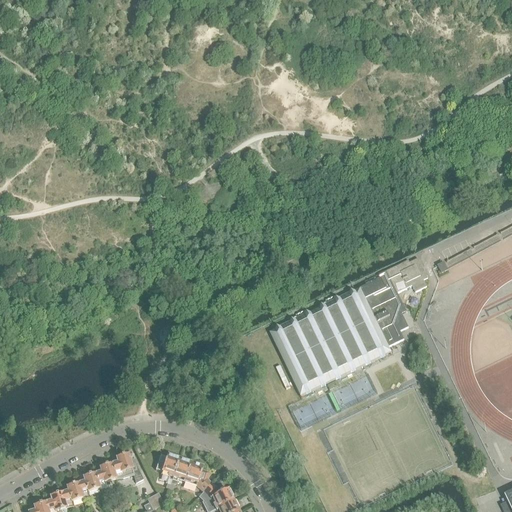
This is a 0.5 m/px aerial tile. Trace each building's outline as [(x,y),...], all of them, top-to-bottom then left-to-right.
[(404,341),(400,333),(408,329),(400,313),(405,311),(398,295),(412,288),(415,294),(427,289),(423,282),(428,280),(418,260),(409,265),(408,262),(386,273),(379,277),(381,280),(269,334),(300,398),(391,354),(389,349),(404,341)] [(438,269),(442,277),(449,274),(445,266),(438,269)] [(336,382),(327,387),(329,392),(339,387),(336,382)] [(168,490),(178,461),(175,460),(176,457),(168,455),(168,457),(167,457),(166,459),(160,457),(156,471),(168,476),(165,485),(167,485),(166,489),(168,490)] [(143,481),(133,460),(129,462),(127,456),(116,460),(117,464),(111,466),(110,466),(114,481),(116,481),(123,480),(134,477),(136,485),(143,481)] [(184,483),(191,465),(190,465),(191,463),(184,460),(183,462),(178,461),(168,490),(172,491),(174,486),(176,487),(178,481),(183,483),(184,483)] [(208,475),(202,473),(203,469),(202,469),(203,467),(196,464),(195,466),(191,465),(184,483),(189,485),(190,483),(196,485),(195,487),(197,488),(202,493),(210,484),(206,480),(208,475)] [(114,481),(110,466),(99,469),(101,473),(100,474),(95,476),(95,475),(93,476),(98,491),(100,491),(106,489),(105,484),(114,481)] [(98,491),(93,476),(83,479),(84,483),(84,484),(78,485),(77,486),(81,501),(83,500),(89,499),(89,494),(98,491)] [(233,497),(230,491),(228,492),(227,491),(225,492),(224,491),(217,495),(217,494),(214,496),(211,493),(215,489),(210,484),(202,493),(209,500),(211,499),(214,505),(212,506),(213,508),(209,510),(209,511),(206,511),(211,511),(232,501),(231,498),(233,497)] [(81,501),(77,486),(67,489),(68,493),(62,495),(60,495),(65,511),(67,510),(73,509),(73,503),(81,501)] [(511,511),(511,493),(504,497),(507,504),(500,507),(502,511),(511,511)] [(65,511),(60,495),(51,498),(52,502),(51,502),(51,503),(46,504),(44,505),(46,511),(62,511),(63,511),(65,511)] [(163,507),(158,496),(151,499),(157,510),(163,507)] [(153,511),(157,510),(151,499),(147,502),(148,505),(144,508),(145,511),(153,511)] [(237,511),(237,510),(239,509),(234,500),(232,501),(211,511),(237,511)]
